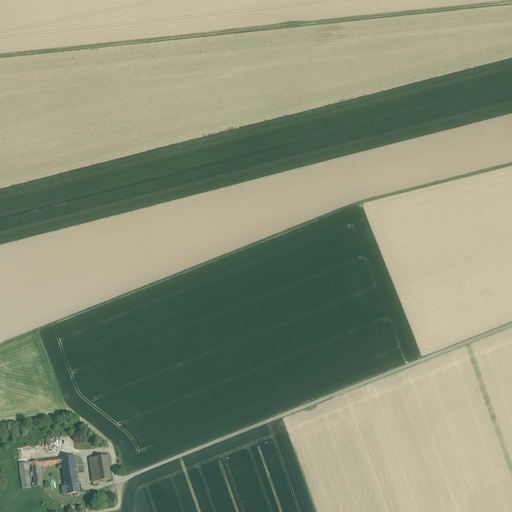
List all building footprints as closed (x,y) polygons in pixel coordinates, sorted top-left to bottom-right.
[(108,456),(90,459),(93,482),(111,480),(108,456)] [(40,461),(40,466),(62,463),(65,486),(67,486),(79,484),(75,457),(40,461)] [(40,466),(40,461),(32,462),(32,465),(33,472),(34,477),(34,483),(35,487),(43,486),(40,466)] [(28,466),(28,463),(19,464),(23,489),(31,488),(28,466)] [(79,484),(67,486),(68,494),(80,493),(79,484)]
